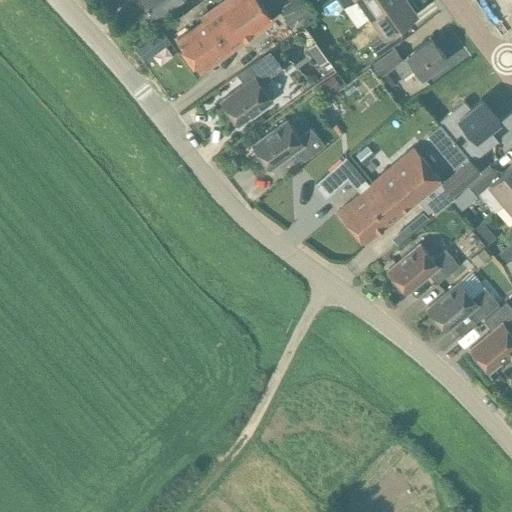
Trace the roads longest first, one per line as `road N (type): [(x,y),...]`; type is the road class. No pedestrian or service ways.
road 1 (unclassified): [(326,285),(206,180),(150,101),(59,0)]
road 2 (unclassified): [(511,438),(465,390),(326,285)]
road 3 (unclassified): [(326,285),(247,432)]
